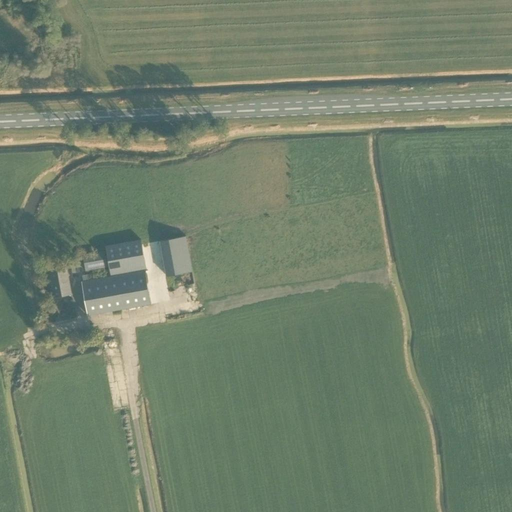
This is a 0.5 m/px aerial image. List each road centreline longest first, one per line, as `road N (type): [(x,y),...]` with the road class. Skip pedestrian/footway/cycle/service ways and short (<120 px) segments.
road 1 (primary): [(0,122),(511,99)]
road 2 (track): [(154,511),(125,322)]
